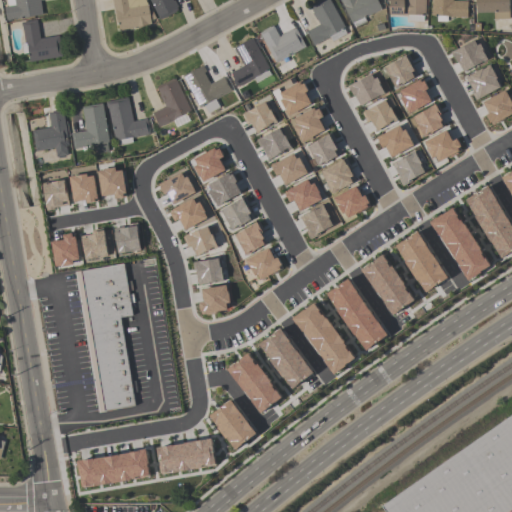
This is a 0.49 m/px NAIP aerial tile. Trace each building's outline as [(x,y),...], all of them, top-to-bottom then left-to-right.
[(39,0),(42,15),(6,20),(4,7),(7,6),(6,0),(39,0)] [(144,0),(147,5),(149,12),(151,11),(155,18),(150,21),(151,24),(130,27),(130,28),(120,30),(120,29),(118,29),(116,19),(111,0),(144,0)] [(149,0),(174,0),(177,7),(176,7),(177,9),(159,19),(149,0)] [(306,31),(319,24),(316,19),(315,20),(312,13),(312,12),(309,7),(322,0),(329,0),(344,28),(343,28),(346,33),(331,41),(329,37),(313,46),(306,31)] [(376,0),(381,9),(364,17),(366,22),(354,27),(352,23),(350,23),(339,0),(376,0)] [(425,0),(425,15),(423,15),(423,21),(407,21),(407,15),(389,14),(389,0),(425,0)] [(431,0),(452,0),(467,1),(466,17),(446,16),(446,22),(436,21),(436,15),(431,15),(431,0)] [(508,0),(509,19),(493,19),(493,12),(476,13),(475,0),(508,0)] [(40,39),(58,36),(62,56),(29,62),(28,53),(22,53),(21,44),(25,43),(22,26),(21,26),(21,22),(37,19),(40,39)] [(275,63),(259,33),(262,31),(261,31),(269,26),(269,27),(272,26),(279,37),(280,36),(280,35),(292,28),(292,29),(295,28),(305,46),(275,63)] [(230,72),(243,65),(233,48),(252,38),(269,69),(267,69),(270,74),(255,82),(253,78),(238,87),(230,72)] [(451,50),(459,71),(485,61),(477,40),(451,50)] [(383,66),(393,88),(417,76),(407,55),(383,66)] [(230,91),(215,99),(219,107),(207,113),(203,105),(199,107),(182,77),(202,65),(205,71),(203,72),(209,84),(223,76),(230,91)] [(500,88),(491,65),(465,75),(474,98),(500,88)] [(382,96),(374,74),(348,83),(356,105),(382,96)] [(190,111),(186,113),(189,120),(175,127),(172,120),(158,127),(151,113),(165,106),(163,102),(162,102),(159,96),(160,95),(156,87),(158,86),(158,85),(172,78),(173,79),(175,78),(190,111)] [(431,101),(420,79),(395,92),(407,113),(431,101)] [(284,116),(311,104),(301,81),(274,93),(284,116)] [(480,102),(490,124),(511,114),(511,107),(504,91),(480,102)] [(133,122),(146,119),(149,133),(131,137),(132,142),(118,145),(117,140),(115,141),(107,108),(106,108),(105,102),(127,97),(133,122)] [(396,120),(385,99),(364,110),(374,131),(396,120)] [(251,132),(275,124),(267,102),(244,111),(251,132)] [(108,142),(106,142),(108,152),(93,154),(92,146),(73,149),(71,133),(85,131),(81,106),(102,103),(108,142)] [(410,125),(416,123),(421,136),(444,126),(435,105),(407,117),(410,125)] [(301,142),(324,130),(318,119),(322,117),(316,106),(290,120),(301,142)] [(69,146),(66,147),(67,155),(56,157),(54,148),(35,151),(32,130),(50,127),(48,112),(62,110),(69,146)] [(411,147),(402,124),(377,135),(387,157),(411,147)] [(267,159),(289,149),(279,128),(257,138),(267,159)] [(433,163),(461,151),(455,138),(450,141),(446,131),(423,140),(433,163)] [(340,156),(331,134),(306,144),(315,166),(340,156)] [(218,157),(221,156),(217,147),(190,159),(201,181),(224,170),(218,157)] [(425,172),(414,152),(390,164),(401,185),(425,172)] [(282,184),(304,176),(296,153),(269,163),(274,176),(279,175),(282,184)] [(355,181),(344,158),(319,171),(331,193),(355,181)] [(100,197),(113,194),(114,199),(125,197),(121,167),(96,171),(100,197)] [(511,170),(500,178),(511,197),(511,170)] [(193,193),(183,171),(157,183),(163,195),(166,194),(171,203),(193,193)] [(204,185),(215,206),(240,193),(229,172),(204,185)] [(72,203),(96,200),(93,174),(68,177),(72,203)] [(283,191),(289,202),(292,200),(298,211),(320,200),(309,178),(283,191)] [(42,183),(44,209),(67,207),(65,181),(42,183)] [(511,250),(511,228),(489,185),(465,198),(497,259),(511,250)] [(369,206),(364,195),(360,196),(355,186),(333,197),(344,219),(369,206)] [(205,219),(194,197),(168,210),(174,221),(178,219),(183,230),(205,219)] [(220,207),(229,229),(253,219),(244,198),(220,207)] [(338,224),(328,203),(299,217),(309,238),(338,224)] [(431,219),(463,281),(487,268),(456,207),(431,219)] [(266,244),(257,223),(233,233),(242,254),(266,244)] [(192,256),(215,248),(209,226),(185,234),(192,256)] [(116,253),(139,250),(136,227),(113,229),(116,253)] [(445,279),(419,231),(395,244),(421,292),(445,279)] [(109,232),(81,234),(83,258),(111,256),(109,232)] [(62,240),(51,241),(53,265),(78,263),(75,233),(61,234),(62,240)] [(245,259),(256,281),(280,270),(269,247),(245,259)] [(360,268),(389,315),(413,301),(384,254),(360,268)] [(196,284),(221,282),(219,259),(194,261),(196,284)] [(76,271),(123,263),(126,281),(131,281),(132,291),(128,291),(128,294),(132,294),(134,302),(130,303),(132,315),(120,317),(130,382),(135,381),(137,392),(132,393),(135,406),(99,412),(76,271)] [(363,350),(385,335),(348,278),(325,293),(363,350)] [(201,302),(198,302),(199,314),(229,310),(226,285),(200,288),(201,302)] [(331,375),(354,359),(315,301),(292,317),(331,375)] [(311,375),(282,328),(259,342),(288,389),(311,375)] [(281,396),(247,353),(225,370),(259,413),(281,396)] [(207,417),(234,450),(256,432),(229,399),(207,417)] [(386,511),(382,505),(511,415),(511,511),(386,511)] [(156,447),(159,473),(214,466),(211,440),(156,447)] [(77,459),(80,486),(149,478),(146,451),(77,459)]
